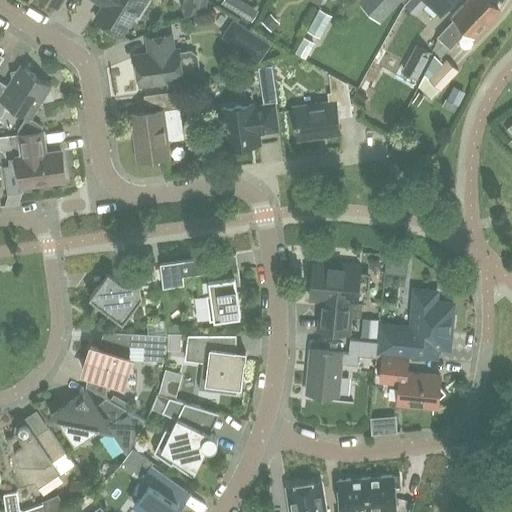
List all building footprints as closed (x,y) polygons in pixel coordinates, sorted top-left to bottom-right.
[(96,0),(104,4),(95,18),(121,34),(135,12),(137,13),(145,0),(96,0)] [(237,0),(222,0),(220,4),(251,22),(257,11),(237,0)] [(358,0),(357,1),(381,22),(401,0),(358,0)] [(430,0),(441,10),(449,0),(406,0),(405,2),(416,13),(427,0),(430,0)] [(473,36),(498,9),(488,0),(468,0),(464,6),(462,4),(451,15),(455,19),(438,36),(450,47),(467,30),(473,36)] [(270,44),(252,32),(234,19),(222,35),(258,60),(270,44)] [(171,33),(147,37),(149,53),(136,54),(140,84),(182,78),(182,76),(194,74),(199,67),(197,54),(190,49),(178,51),(178,49),(173,49),(171,33)] [(314,43),(305,38),(297,52),(306,57),(314,43)] [(402,70),(417,78),(431,52),(416,44),(402,70)] [(431,98),(440,89),(440,90),(459,70),(447,59),(443,63),(434,55),(424,73),(424,74),(418,86),(431,98)] [(52,97),(50,86),(51,83),(20,64),(8,85),(0,79),(0,115),(1,116),(5,109),(5,107),(11,105),(30,117),(41,100),(52,97)] [(354,97),(362,102),(381,69),(373,65),(354,97)] [(464,94),(452,88),(447,99),(445,99),(442,107),(454,113),(458,105),(459,105),(464,94)] [(177,115),(176,107),(177,107),(175,89),(143,94),(145,110),(132,112),(138,159),(169,155),(167,139),(183,137),(180,115),(177,115)] [(337,116),(351,114),(346,90),(328,93),(330,103),(294,107),(298,137),(339,131),(337,116)] [(257,131),(276,128),(273,104),(254,107),(253,103),(221,107),(222,110),(219,113),(218,116),(219,120),(221,123),(224,125),(227,147),(259,142),(257,131)] [(42,130),(19,133),(21,155),(16,156),(20,186),(65,180),(61,150),(45,152),(42,130)] [(184,283),(183,275),(208,272),(206,256),(160,263),(163,286),(184,283)] [(357,301),(360,264),(341,262),(341,266),(333,266),(329,261),(321,260),(317,264),(313,264),(310,296),(322,297),(319,329),(348,332),(351,300),(357,301)] [(139,280),(156,277),(154,264),(108,270),(89,295),(123,321),(141,296),(139,280)] [(240,314),(235,282),(240,281),(238,267),(220,269),(221,277),(208,279),(210,293),(206,294),(209,319),(240,314)] [(456,313),(452,310),(452,303),(434,301),(435,291),(415,289),(412,326),(380,323),(378,340),(377,351),(439,357),(440,346),(448,347),(450,326),(455,325),(456,313)] [(123,382),(131,357),(129,357),(130,344),(156,346),(155,358),(165,359),(167,334),(103,330),(98,347),(90,345),(83,370),(107,377),(120,383),(121,381),(123,382)] [(200,373),(213,389),(221,383),(240,385),(243,363),(244,357),(245,353),(243,350),(239,350),(231,350),(211,347),(212,334),(189,334),(186,357),(202,360),(209,361),(208,367),(200,373)] [(377,351),(378,340),(350,337),(348,353),(376,356),(376,351),(377,351)] [(338,394),(342,351),(310,348),(306,391),(338,394)] [(380,380),(395,381),(399,386),(397,402),(434,406),(434,400),(442,394),(439,389),(440,374),(406,371),(407,357),(383,354),(380,380)] [(170,429),(165,427),(154,450),(172,463),(173,461),(193,475),(206,448),(211,448),(215,446),(217,442),(216,437),(213,433),(209,432),(219,411),(169,395),(162,410),(176,417),(170,429)] [(100,423),(106,424),(126,453),(147,420),(105,396),(94,404),(89,403),(84,396),(76,401),(72,401),(71,400),(51,414),(51,415),(52,414),(59,415),(75,440),(100,423)] [(370,418),(371,433),(395,431),(394,416),(370,418)] [(35,434),(28,425),(25,423),(21,423),(18,426),(18,431),(14,433),(15,436),(6,438),(20,486),(34,482),(39,488),(60,473),(53,461),(66,451),(48,425),(35,434)] [(119,465),(140,479),(134,488),(141,493),(134,503),(144,510),(142,511),(175,511),(190,492),(152,465),(153,462),(132,448),(119,465)] [(368,510),(395,508),(394,488),(400,487),(399,474),(393,474),(366,476),(368,510)] [(367,511),(368,510),(366,476),(338,478),(341,511),(337,511),(367,511)] [(290,511),(326,511),(321,479),(286,484),(290,511)] [(20,508),(17,492),(3,494),(6,511),(47,511),(43,502),(23,510),(20,508)]
